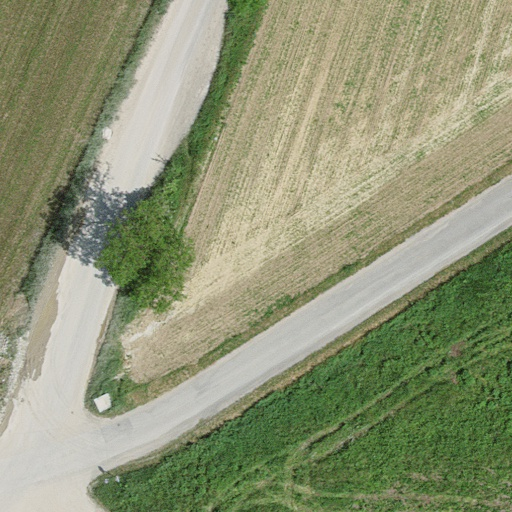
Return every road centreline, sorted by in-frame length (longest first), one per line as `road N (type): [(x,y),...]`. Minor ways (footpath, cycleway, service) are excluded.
road 1 (unclassified): [(27,479),(215,385),(511,202)]
road 2 (unclassified): [(198,0),(84,282),(27,479)]
